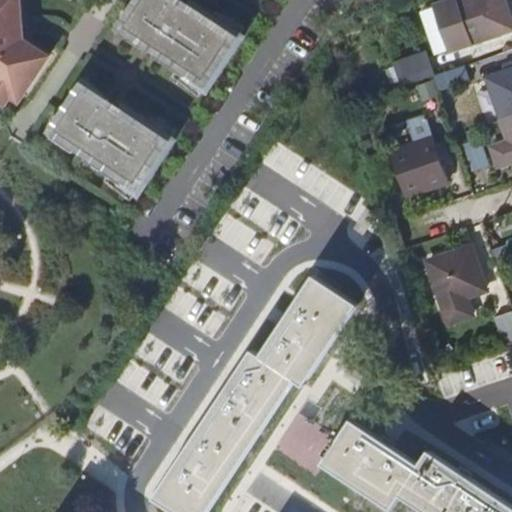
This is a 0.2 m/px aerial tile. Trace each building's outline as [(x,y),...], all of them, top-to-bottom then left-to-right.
[(28,95),(52,58),(26,41),(22,0),(0,0),(0,104),(7,109),(20,89),(28,95)] [(210,93),(247,38),(193,2),(188,9),(177,2),(177,0),(140,0),(130,15),(134,17),(122,35),(145,50),(146,48),(158,56),(157,58),(210,93)] [(463,19),(471,44),(511,29),(511,25),(503,0),(457,0),(463,19)] [(458,48),(471,44),(463,19),(450,24),(458,48)] [(433,51),(400,62),(407,84),(435,75),(441,73),(433,51)] [(491,79),(504,117),(511,114),(511,63),(505,66),(507,73),(491,79)] [(472,78),(467,64),(441,73),(435,75),(440,89),(472,78)] [(141,198),(178,143),(124,107),(120,114),(108,106),(111,103),(87,81),(62,119),(65,121),(53,139),(76,154),(77,152),(89,160),(88,162),(141,198)] [(511,160),(511,114),(504,117),(511,141),(496,147),(501,164),(511,160)] [(405,192),(449,179),(434,136),(428,117),(409,123),(415,142),(391,150),(405,192)] [(387,202),(397,198),(386,163),(375,167),(387,202)] [(511,260),(507,245),(493,249),(503,279),(511,276),(511,260)] [(448,321),(470,313),(464,296),(485,288),(471,246),(427,260),(448,321)] [(357,303),(316,275),(264,354),(255,349),(157,497),(178,511),(206,511),(297,377),(305,382),(357,303)] [(511,309),(494,316),(503,345),(511,341),(511,309)] [(299,416),(271,458),(310,484),(325,462),(391,503),(398,492),(430,511),(511,511),(511,502),(426,448),(418,461),(353,419),(338,440),(299,416)]
